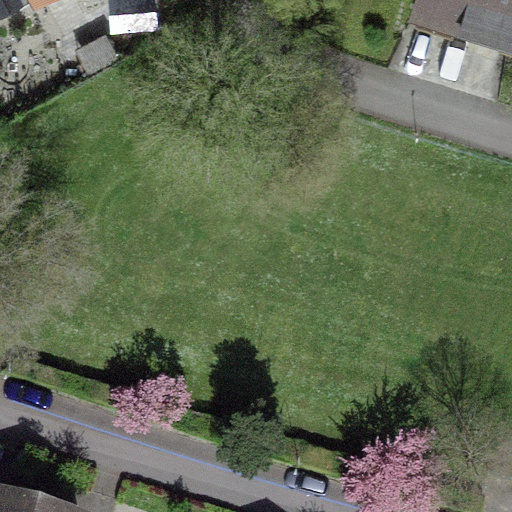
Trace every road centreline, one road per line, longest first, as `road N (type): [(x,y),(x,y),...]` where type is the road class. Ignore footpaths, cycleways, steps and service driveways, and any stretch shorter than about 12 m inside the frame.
road 1 (residential): [(0,404),(380,511)]
road 2 (residential): [(511,143),(343,81),(291,53),(235,0)]
